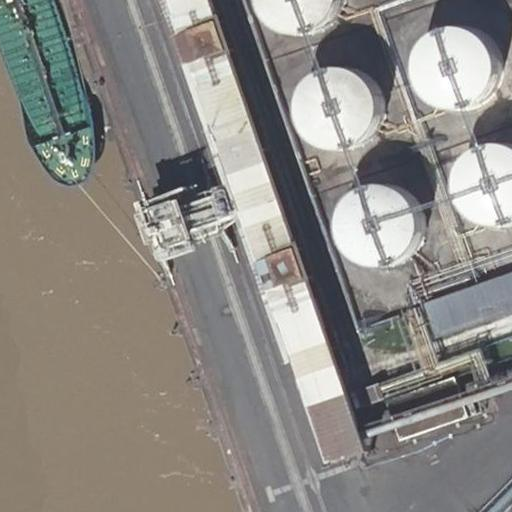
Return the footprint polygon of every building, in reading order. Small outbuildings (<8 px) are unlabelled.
[(295,33),(309,37),(324,35),(338,28),(348,18),(354,4),(354,0),(268,0),(273,13),(282,25),(295,33)] [(509,58),(504,46),(494,35),(481,29),(467,27),(454,29),(441,36),(432,46),(426,59),(425,73),(429,86),(436,98),(448,107),(461,111),(475,111),(488,107),(499,98),(507,86),(511,72),(509,58)] [(363,151),(376,145),(387,135),(394,121),(395,107),(392,92),(385,81),(374,72),(362,67),(348,66),(335,69),(323,77),(314,87),(309,100),(309,114),(313,128),(322,140),(334,148),(348,152),(363,151)] [(511,143),(501,145),(488,150),(478,159),(471,171),(469,184),(470,198),(476,210),(485,220),(498,227),(511,229),(511,143)] [(398,274),(412,269),(423,261),(431,249),(435,235),(435,221),(429,208),(420,197),(407,190),(393,187),(379,189),(366,195),(356,205),(350,218),(348,232),(351,247),(359,259),(370,268),(383,273),(398,274)] [(511,271),(426,299),(438,335),(511,311),(511,271)]
